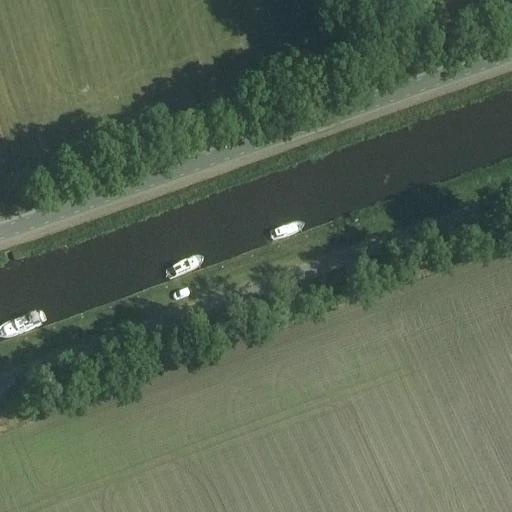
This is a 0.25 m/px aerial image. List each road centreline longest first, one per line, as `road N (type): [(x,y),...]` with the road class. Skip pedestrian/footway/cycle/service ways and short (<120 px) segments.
road 1 (unclassified): [(0,383),(511,200)]
road 2 (unclassified): [(0,235),(511,55)]
